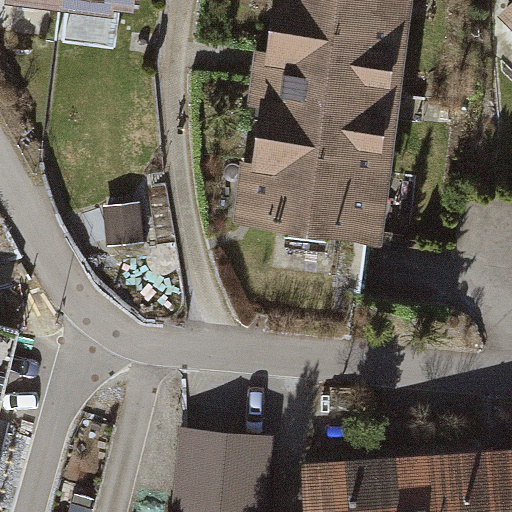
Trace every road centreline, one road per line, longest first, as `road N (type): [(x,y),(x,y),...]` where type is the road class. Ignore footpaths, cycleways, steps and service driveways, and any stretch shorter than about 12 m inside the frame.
road 1 (residential): [(217,359),(170,148),(182,0)]
road 2 (residential): [(511,378),(217,359)]
road 3 (residential): [(85,310),(27,511)]
road 4 (residential): [(85,310),(0,163)]
road 5 (residential): [(217,359),(104,332),(85,310)]
